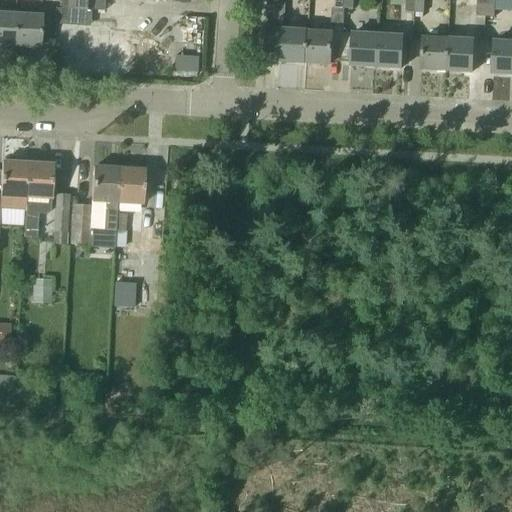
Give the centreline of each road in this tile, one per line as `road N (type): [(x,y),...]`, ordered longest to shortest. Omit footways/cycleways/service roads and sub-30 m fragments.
road 1 (residential): [(511,120),(214,107)]
road 2 (residential): [(214,107),(113,99),(52,119),(0,116)]
